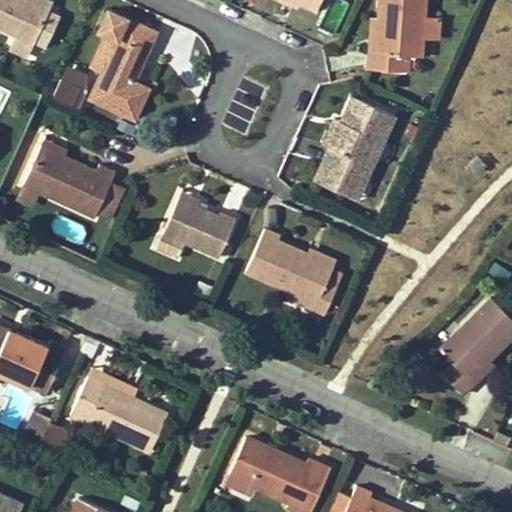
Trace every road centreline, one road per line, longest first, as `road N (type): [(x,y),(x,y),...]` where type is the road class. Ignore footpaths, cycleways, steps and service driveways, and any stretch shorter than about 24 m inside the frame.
road 1 (residential): [(229,354),(511,478)]
road 2 (residential): [(0,249),(229,354)]
road 3 (residential): [(244,35),(281,51),(293,67),(294,90),(267,152),(249,161),(217,149),(206,135)]
road 4 (residential): [(162,511),(229,354)]
